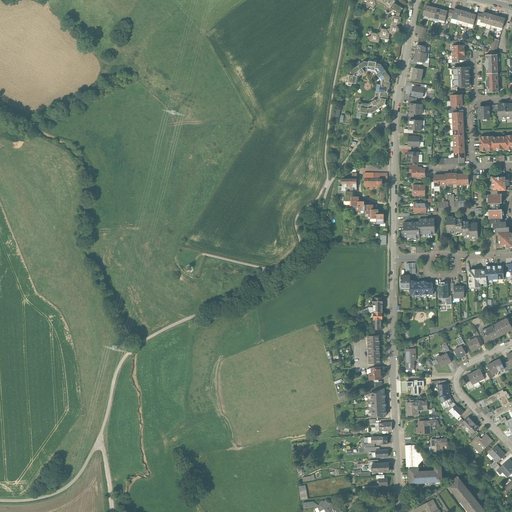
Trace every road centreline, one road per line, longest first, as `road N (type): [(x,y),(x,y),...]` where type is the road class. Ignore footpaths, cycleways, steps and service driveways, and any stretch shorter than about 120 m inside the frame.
road 1 (track): [(257,289),(135,347),(115,374),(98,440),(79,475),(45,497),(0,501)]
road 2 (residential): [(393,259),(394,131),(414,0)]
road 3 (residential): [(399,511),(393,259)]
road 4 (track): [(395,125),(378,125),(356,147),(327,185),(306,255),(257,289)]
road 5 (residential): [(511,448),(456,385),(464,365),(511,341)]
